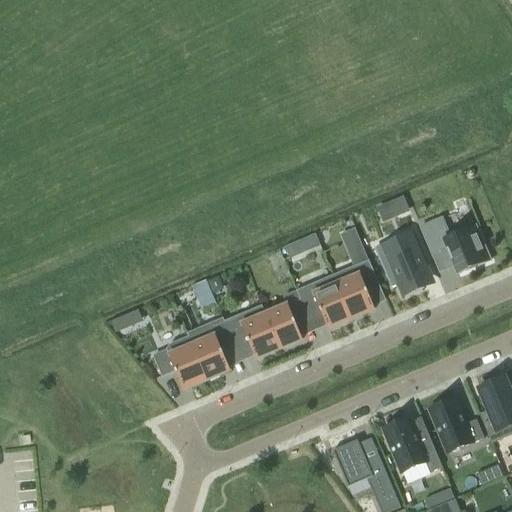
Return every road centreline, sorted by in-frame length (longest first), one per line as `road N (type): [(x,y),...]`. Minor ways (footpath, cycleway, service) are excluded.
road 1 (residential): [(511,292),(178,430)]
road 2 (residential): [(199,471),(511,340)]
